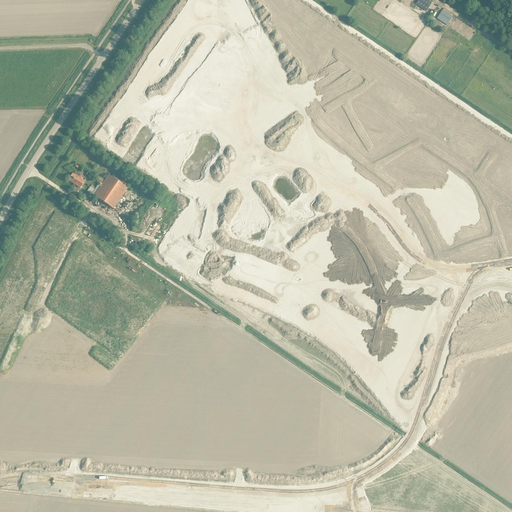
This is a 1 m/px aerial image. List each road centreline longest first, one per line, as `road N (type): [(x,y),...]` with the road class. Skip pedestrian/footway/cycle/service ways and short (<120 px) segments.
road 1 (residential): [(366,475),(296,385),(206,324),(74,265)]
road 2 (residential): [(366,475),(325,489),(271,493),(12,480)]
road 3 (unclassified): [(0,213),(141,0)]
road 4 (residential): [(12,480),(16,399),(74,265)]
road 5 (residential): [(444,300),(444,362),(426,413),(366,475)]
road 6 (residential): [(304,110),(400,194),(434,258)]
road 7 (residential): [(291,88),(346,59),(355,64),(368,82),(346,108),(374,154)]
road 8 (residential): [(165,130),(122,194),(156,223),(200,240)]
road 9 (residential): [(377,301),(361,255),(331,221),(305,231),(277,261)]
